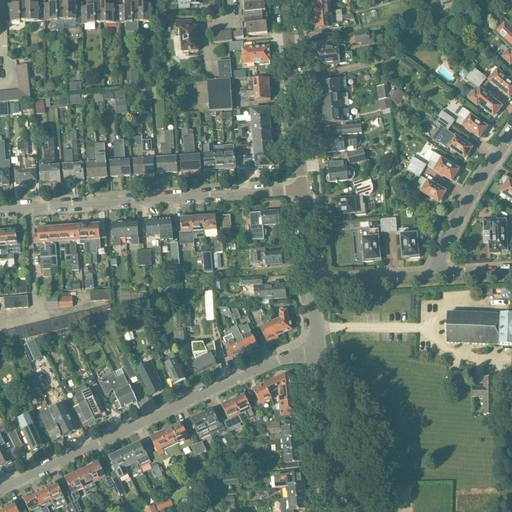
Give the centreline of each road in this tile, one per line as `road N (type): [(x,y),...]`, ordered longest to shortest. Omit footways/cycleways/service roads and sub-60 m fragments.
road 1 (residential): [(0,491),(317,349)]
road 2 (residential): [(0,212),(303,189)]
road 3 (residential): [(303,189),(286,0)]
road 4 (residential): [(333,511),(317,349)]
road 5 (residential): [(438,275),(456,222),(511,136)]
road 6 (residential): [(312,284),(438,275)]
